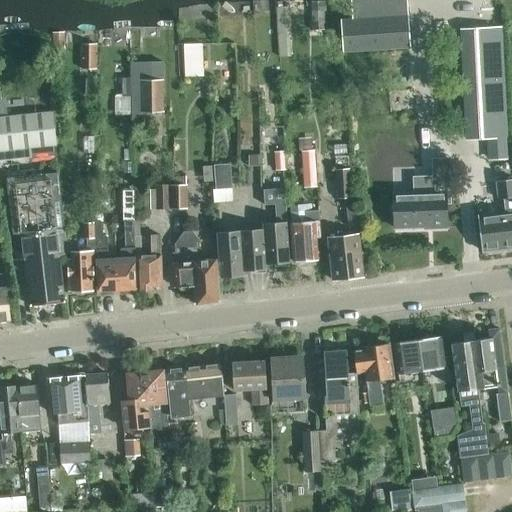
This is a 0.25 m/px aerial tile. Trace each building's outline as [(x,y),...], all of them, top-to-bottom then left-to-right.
[(343,51),(408,45),(404,0),(364,0),(366,18),(340,20),(343,51)] [(323,1),(311,1),(311,31),(323,31),(323,1)] [(279,57),(287,57),(287,36),(286,36),(286,32),(284,32),(284,25),(286,23),(286,7),(277,7),(279,57)] [(488,158),(505,157),(498,28),(449,31),(455,139),(487,137),(488,158)] [(53,32),(53,33),(54,60),(66,59),(65,32),(53,32)] [(96,68),(97,44),(81,43),(81,68),(96,68)] [(184,77),(203,75),(201,43),(182,44),(184,77)] [(162,61),(131,62),(131,94),(132,113),(132,117),(150,117),(150,109),(163,109),(162,61)] [(122,95),(116,95),(117,113),(132,113),(131,94),(122,95)] [(42,145),(55,143),(51,112),(0,117),(0,149),(30,146),(42,145)] [(312,137),(299,137),(300,149),(313,149),(312,137)] [(55,143),(42,145),(44,158),(56,156),(55,143)] [(30,146),(0,149),(0,160),(31,157),(30,146)] [(314,150),(302,151),(303,163),(315,162),(314,150)] [(284,152),(275,152),(275,162),(276,170),(285,169),(284,152)] [(258,155),(249,155),(249,166),(258,166),(258,155)] [(349,155),(335,156),(336,170),(350,169),(349,155)] [(430,192),(393,194),(394,228),(424,227),(424,229),(447,228),(446,203),(450,203),(448,159),(432,159),(433,175),(430,176),(430,192)] [(232,188),(230,164),(214,165),(216,190),(232,188)] [(350,169),(335,170),(337,199),(345,198),(348,224),(360,223),(357,197),(352,197),(350,169)] [(58,255),(67,253),(56,174),(5,181),(16,260),(22,258),(28,306),(64,301),(58,255)] [(170,176),(171,209),(187,209),(186,176),(170,176)] [(511,179),(497,181),(499,199),(504,198),(505,212),(478,215),(482,251),(511,247),(511,179)] [(167,209),(167,185),(157,185),(157,189),(157,209),(167,209)] [(157,189),(145,189),(145,209),(157,209),(157,189)] [(262,224),(262,229),(264,263),(266,263),(288,261),(283,189),(263,190),(265,205),(274,205),(275,223),(262,224)] [(123,191),(125,260),(117,260),(117,294),(134,294),(134,289),(133,235),(132,191),(123,191)] [(315,238),(320,237),(317,210),(304,211),(304,222),(288,222),(291,263),(294,262),(296,265),(304,264),(306,261),(317,260),(315,238)] [(84,237),(87,237),(87,251),(71,252),(71,258),(67,259),(68,290),(93,289),(92,260),(94,260),(92,223),(83,223),(84,237)] [(96,259),(97,290),(97,295),(117,294),(117,260),(108,260),(107,237),(103,237),(102,223),(92,223),(94,260),(96,259)] [(262,229),(239,231),(241,254),(248,254),(249,269),(266,268),(266,263),(264,263),(262,229)] [(219,300),(219,296),(219,292),(215,259),(198,261),(195,243),(198,240),(189,230),(183,230),(173,244),(174,263),(171,263),(174,287),(177,288),(180,290),(189,289),(191,287),(193,303),(219,300)] [(241,269),(244,269),(249,269),(248,254),(241,254),(239,231),(215,233),(220,276),(242,274),(241,269)] [(325,237),(330,281),(362,277),(357,234),(325,237)] [(139,235),(138,235),(133,235),(134,289),(137,289),(137,293),(151,293),(151,288),(160,288),(159,235),(150,236),(149,255),(139,255),(139,235)] [(0,276),(0,321),(9,321),(5,276),(0,276)] [(489,339),(473,341),(470,342),(477,389),(496,387),(497,395),(495,395),(498,423),(511,421),(498,330),(488,331),(489,339)] [(451,344),(457,393),(459,406),(470,404),(474,432),(459,438),(462,457),(459,458),(459,459),(461,459),(477,456),(488,455),(483,424),(482,424),(477,389),(470,342),(473,341),(472,333),(461,334),(463,343),(451,344)] [(422,371),(424,371),(446,368),(442,337),(418,340),(422,371)] [(398,374),(412,372),(422,371),(418,340),(394,344),(398,374)] [(353,352),(356,374),(365,372),(369,406),(382,404),(380,388),(378,388),(377,380),(393,378),(388,345),(362,348),(362,351),(353,352)] [(324,396),(325,414),(328,414),(328,419),(325,419),(326,430),(319,431),(321,462),(335,461),(334,439),(340,438),(340,441),(361,439),(356,374),(348,374),(346,352),(325,353),(327,396),(324,396)] [(274,400),(304,399),(301,356),(272,358),(274,400)] [(251,389),(252,401),(252,406),(266,405),(264,363),(232,365),(234,390),(251,389)] [(219,365),(193,368),(185,369),(188,400),(223,396),(219,365)] [(188,400),(185,369),(167,371),(172,418),(190,416),(188,400)] [(159,430),(169,429),(168,423),(162,371),(155,372),(155,370),(145,371),(147,401),(150,424),(151,427),(159,426),(159,430)] [(150,424),(147,401),(145,371),(134,372),(134,374),(127,375),(130,402),(121,403),(124,429),(143,427),(143,425),(150,424)] [(84,377),(86,401),(88,423),(88,433),(89,433),(101,432),(98,405),(110,404),(107,375),(84,377)] [(58,426),(73,424),(88,423),(86,401),(84,377),(50,380),(47,382),(50,414),(57,414),(58,426)] [(36,386),(17,388),(20,431),(40,429),(36,386)] [(10,440),(9,431),(20,431),(17,388),(16,388),(16,387),(0,387),(0,423),(1,441),(10,440)] [(224,394),(224,401),(226,424),(238,423),(235,393),(224,394)] [(435,419),(437,429),(455,427),(453,416),(435,419)] [(321,462),(319,431),(302,431),(304,472),(321,471),(320,462),(321,462)] [(498,434),(486,436),(488,449),(500,448),(498,434)] [(0,464),(4,465),(3,454),(11,453),(10,440),(1,441),(0,441),(0,464)] [(129,455),(139,455),(138,440),(128,440),(129,455)] [(74,442),(60,443),(61,464),(85,463),(90,462),(89,441),(74,442)] [(511,476),(509,452),(493,454),(496,478),(511,476)] [(477,456),(480,480),(496,478),(493,454),(488,455),(477,456)] [(461,459),(464,482),(480,480),(477,456),(461,459)] [(96,471),(109,470),(108,460),(96,461),(96,471)] [(51,507),(48,467),(37,468),(40,508),(51,507)] [(463,484),(439,487),(412,490),(415,511),(418,511),(441,508),(440,503),(465,500),(463,484)] [(157,507),(173,506),(172,486),(156,487),(157,507)] [(411,506),(409,489),(397,491),(399,508),(411,506)] [(466,511),(465,500),(440,503),(441,508),(441,511),(466,511)] [(190,511),(190,502),(176,502),(175,511),(190,511)]
